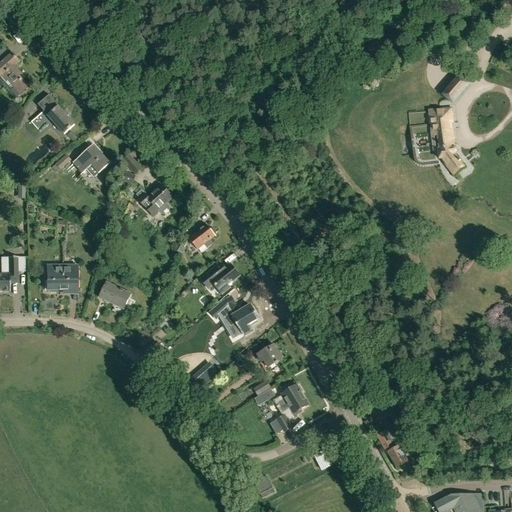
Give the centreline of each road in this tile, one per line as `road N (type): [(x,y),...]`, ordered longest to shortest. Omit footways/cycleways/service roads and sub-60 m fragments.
road 1 (tertiary): [(348,414),(250,243),(42,0)]
road 2 (residential): [(348,414),(270,455),(240,456),(114,342),(67,324),(0,323)]
